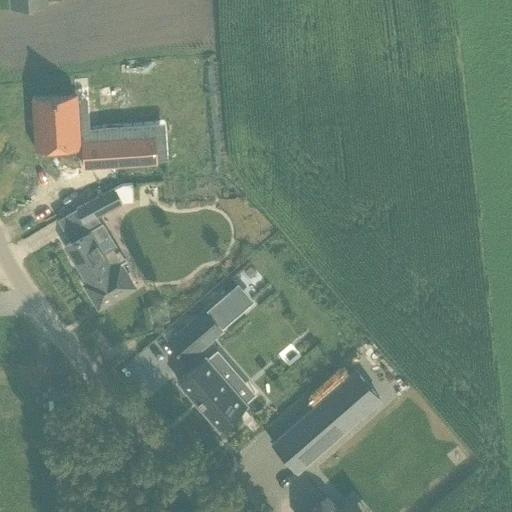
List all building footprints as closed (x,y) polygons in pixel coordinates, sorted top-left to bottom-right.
[(74,64),(30,69),(36,121),(80,116),(74,64)] [(154,133),(82,138),(84,166),(156,161),(154,133)] [(75,208),(83,223),(122,203),(114,188),(75,208)] [(82,235),(65,246),(87,282),(84,284),(85,287),(98,308),(115,298),(134,286),(120,262),(126,259),(116,242),(101,251),(89,231),(82,235)] [(236,284),(212,304),(227,321),(251,301),(236,284)] [(162,304),(150,308),(155,324),(168,320),(162,304)] [(204,312),(168,342),(184,361),(220,330),(204,312)] [(204,356),(177,380),(219,429),(246,405),(204,356)] [(355,370),(272,443),(296,470),(379,397),(355,370)] [(326,496),(307,511),(344,511),(341,508),(338,510),(326,496)]
